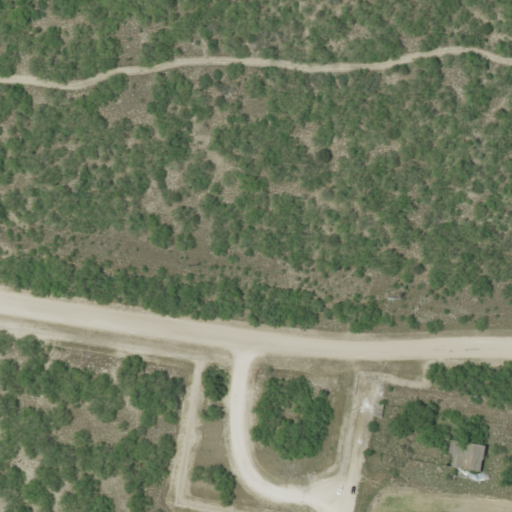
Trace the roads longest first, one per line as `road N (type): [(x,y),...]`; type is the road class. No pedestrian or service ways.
road 1 (residential): [(0,248),(511,329)]
road 2 (residential): [(0,338),(199,374),(218,393)]
